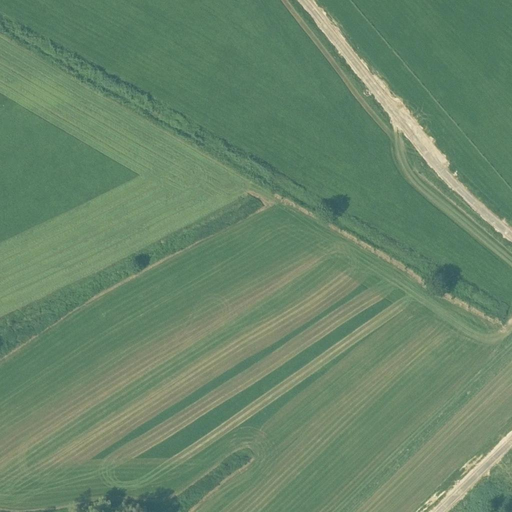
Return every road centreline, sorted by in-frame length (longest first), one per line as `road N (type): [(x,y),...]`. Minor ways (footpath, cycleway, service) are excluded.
road 1 (track): [(511,241),(484,222),(302,0)]
road 2 (track): [(420,511),(511,430)]
